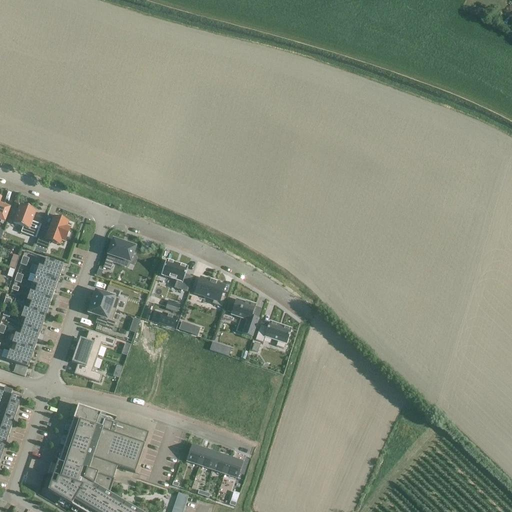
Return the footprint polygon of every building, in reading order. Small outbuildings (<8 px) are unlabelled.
[(4,222),(9,208),(0,204),(0,201),(1,198),(0,197),(0,223),(2,225),(3,222),(4,222)] [(36,239),(41,225),(32,222),(36,211),(20,205),(13,224),(23,228),(20,233),(36,239)] [(42,228),(35,249),(46,253),(50,242),(59,246),(61,241),(65,243),(70,229),(66,227),(68,223),(61,221),(62,219),(56,217),(56,218),(54,218),(49,231),(42,228)] [(113,240),(103,268),(110,271),(115,258),(130,264),(135,248),(127,245),(121,243),(113,240)] [(38,266),(38,267),(60,275),(63,265),(46,259),(43,268),(38,266)] [(168,263),(163,277),(179,283),(177,289),(188,293),(193,279),(186,277),(189,271),(168,263)] [(57,283),(60,275),(38,267),(35,276),(57,283)] [(54,292),(57,283),(35,276),(32,284),(54,292)] [(221,297),(224,287),(216,284),(216,283),(210,281),(210,282),(200,278),(194,295),(213,301),(212,305),(221,308),(224,298),(221,297)] [(51,300),(54,292),(32,284),(32,285),(36,286),(34,293),(34,294),(51,300)] [(95,291),(91,303),(116,311),(120,300),(117,299),(120,292),(107,288),(105,295),(95,291)] [(26,302),(30,303),(31,303),(48,309),(51,300),(34,294),(34,293),(30,292),(26,302)] [(248,304),(235,300),(233,306),(230,305),(227,312),(231,313),(230,316),(247,321),(242,335),(251,338),(258,319),(251,317),(255,305),(248,303),(248,304)] [(45,317),(48,309),(31,303),(30,303),(28,310),(28,311),(45,317)] [(91,303),(87,314),(97,318),(95,324),(113,330),(115,323),(112,322),(116,311),(91,303)] [(28,311),(28,310),(24,309),(20,319),(25,320),(42,326),(45,317),(28,311)] [(162,314),(159,324),(173,329),(177,319),(162,314)] [(39,334),(42,326),(25,320),(22,328),(39,334)] [(260,326),(255,341),(263,344),(265,338),(277,342),(276,347),(284,350),(285,345),(286,345),(291,330),(269,322),(267,328),(260,326)] [(22,328),(19,336),(19,337),(36,343),(39,334),(22,328)] [(115,341),(89,332),(85,341),(79,339),(75,351),(96,358),(101,344),(113,348),(115,341)] [(34,351),(36,343),(19,337),(19,336),(15,335),(12,344),(16,346),(16,345),(34,351)] [(16,345),(16,346),(13,353),(13,354),(31,360),(34,351),(16,345)] [(91,373),(96,358),(75,351),(71,363),(77,365),(74,375),(99,384),(101,376),(91,373)] [(27,369),(31,360),(13,354),(13,353),(9,352),(6,361),(27,369)] [(0,408),(16,414),(21,399),(0,391),(0,408)] [(134,474),(148,433),(115,422),(116,419),(105,416),(104,419),(100,418),(101,414),(77,406),(58,463),(57,463),(47,492),(80,511),(128,511),(108,500),(110,496),(109,495),(113,481),(111,480),(115,468),(134,474)] [(0,422),(11,427),(16,414),(0,408),(0,422)] [(0,437),(7,440),(11,427),(0,422),(0,437)] [(199,466),(205,449),(191,445),(186,462),(199,466)] [(205,449),(199,466),(212,471),(217,454),(213,452),(205,449)] [(224,475),(230,458),(217,454),(212,471),(224,475)] [(230,458),(224,475),(237,479),(243,462),(230,458)]
